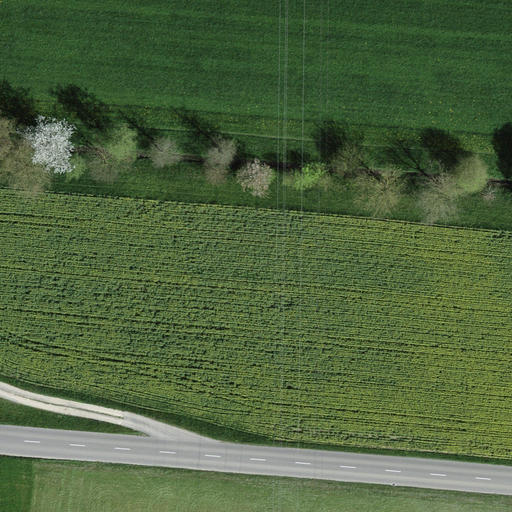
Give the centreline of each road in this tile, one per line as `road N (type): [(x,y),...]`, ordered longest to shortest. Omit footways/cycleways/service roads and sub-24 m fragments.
road 1 (secondary): [(511,483),(0,439)]
road 2 (track): [(0,388),(150,423),(199,456)]
